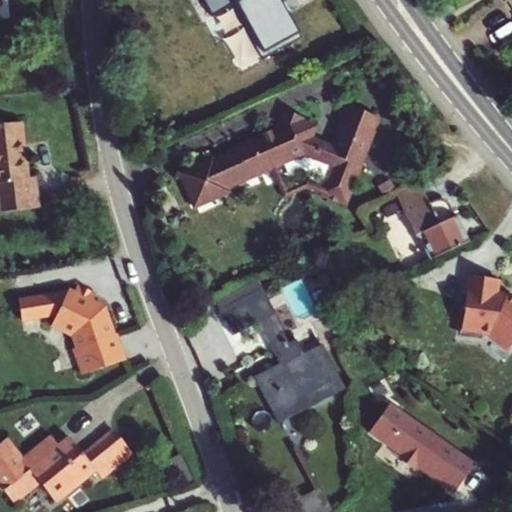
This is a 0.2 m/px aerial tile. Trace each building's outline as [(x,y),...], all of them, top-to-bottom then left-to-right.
[(224,0),(204,0),(209,11),(226,4),(224,0)] [(278,0),(226,0),(241,25),(246,23),(264,55),(299,36),(278,0)] [(246,23),(241,25),(260,58),(264,55),(246,23)] [(344,205),(377,118),(341,105),(336,120),(342,122),(332,149),(308,141),(312,129),(298,124),(300,119),(284,113),(277,133),(248,146),(234,152),(235,155),(211,166),(210,164),(181,177),(195,207),(224,194),(223,191),(260,174),(303,154),(337,167),(329,188),(324,186),(320,196),(344,205)] [(26,178),(19,122),(0,123),(0,212),(38,209),(35,178),(26,178)] [(418,238),(429,262),(468,243),(455,216),(453,217),(449,207),(446,203),(443,201),(439,201),(434,201),(428,204),(418,185),(395,197),(415,239),(418,238)] [(495,283),(466,281),(460,342),(481,343),(482,340),(482,337),(490,337),(509,351),(511,347),(511,303),(505,298),(494,297),(495,283)] [(82,374),(125,360),(117,334),(114,335),(105,307),(103,307),(93,302),(97,293),(79,284),(75,290),(70,288),(69,289),(20,298),(24,319),(58,313),(52,324),(73,334),(76,347),(74,348),(82,374)] [(388,284),(365,297),(370,307),(394,295),(388,284)] [(344,390),(321,345),(288,362),(277,341),(270,330),(265,320),(275,314),(262,289),(223,309),(236,336),(258,325),(279,366),(254,380),(274,417),(303,402),(307,409),(344,390)] [(223,309),(218,312),(232,338),(236,336),(223,309)] [(280,324),(270,330),(277,341),(286,336),(280,324)] [(490,337),(482,337),(482,340),(488,341),(507,354),(509,351),(490,337)] [(278,424),(284,421),(307,409),(303,402),(274,417),(278,424)] [(369,431),(453,490),(472,464),(388,405),(369,431)] [(453,490),(369,431),(367,434),(397,456),(393,462),(408,472),(412,467),(450,494),(453,490)] [(94,448),(113,471),(132,457),(112,433),(94,448)] [(50,437),(20,460),(29,471),(58,447),(50,437)] [(29,471),(20,460),(4,440),(0,443),(0,490),(11,504),(38,483),(54,503),(94,472),(102,481),(113,471),(94,448),(82,457),(68,440),(58,447),(29,471)] [(319,488),(297,447),(292,450),(313,491),(317,489),(319,488)] [(329,511),(317,489),(313,491),(291,502),(293,507),(296,511),(329,511)]
